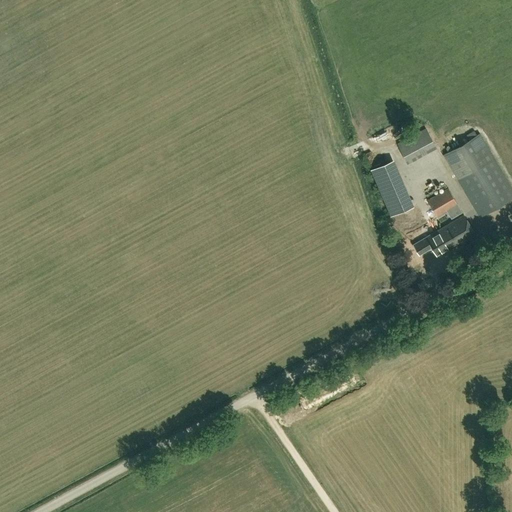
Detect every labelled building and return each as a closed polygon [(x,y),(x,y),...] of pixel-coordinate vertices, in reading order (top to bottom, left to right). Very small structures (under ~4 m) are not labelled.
[(429,129),(399,143),(409,165),(440,150),(429,129)] [(511,190),(479,134),(443,155),(480,217),(511,198),(511,190)] [(391,216),(408,208),(388,162),(371,169),(391,216)] [(437,217),(458,205),(448,188),(427,200),(437,217)] [(431,257),(446,249),(447,248),(448,250),(475,235),(464,216),(437,231),(439,233),(423,242),(431,257)]
